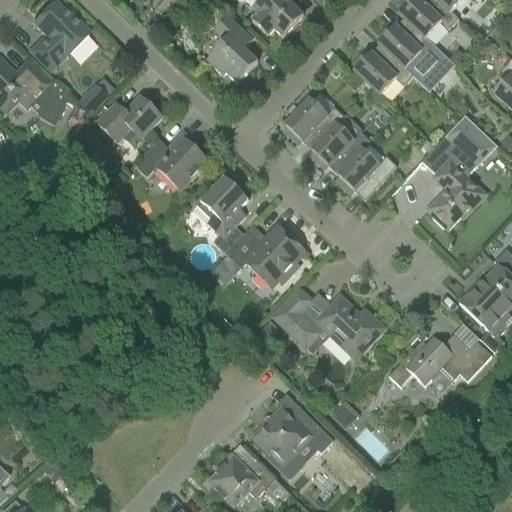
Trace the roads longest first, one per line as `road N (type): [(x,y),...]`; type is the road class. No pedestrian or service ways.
road 1 (residential): [(88,0),(245,146)]
road 2 (residential): [(245,146),(374,0)]
road 3 (residential): [(352,245),(405,295),(431,268),(397,236)]
road 4 (residential): [(245,146),(352,245)]
road 5 (residential): [(128,511),(223,412)]
